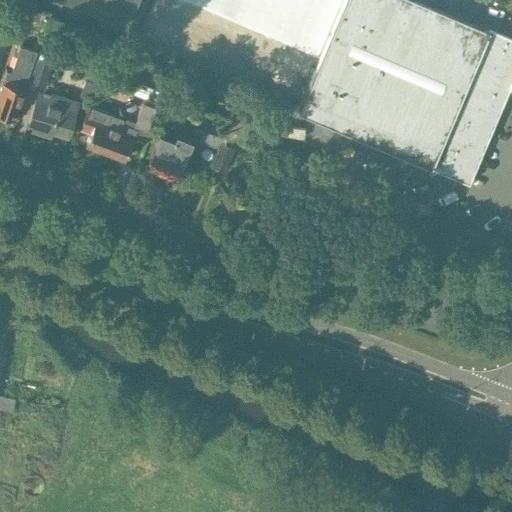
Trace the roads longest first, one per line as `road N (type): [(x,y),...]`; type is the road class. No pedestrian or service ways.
road 1 (residential): [(493,292),(244,262),(0,165)]
road 2 (secondary): [(193,303),(511,431)]
road 3 (secondary): [(511,398),(328,329),(193,303)]
road 4 (secondary): [(193,303),(0,236)]
